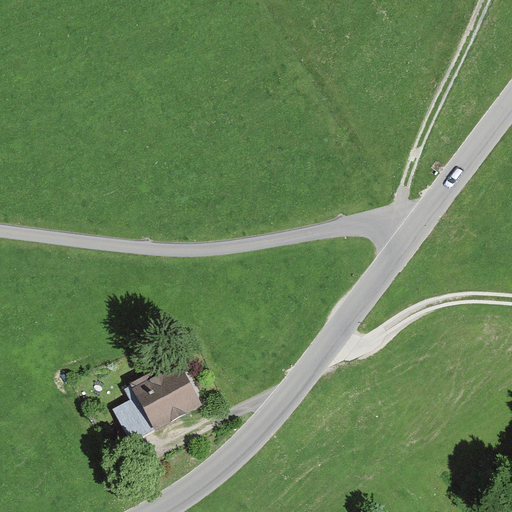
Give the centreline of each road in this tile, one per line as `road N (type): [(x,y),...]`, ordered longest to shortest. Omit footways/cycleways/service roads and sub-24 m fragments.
road 1 (unclassified): [(407,237),(379,224),(218,246),(0,229)]
road 2 (tertiary): [(407,237),(318,361),(220,468),(148,511)]
road 3 (track): [(407,237),(407,173),(482,0)]
road 4 (track): [(318,361),(434,308),(511,301)]
road 5 (tertiary): [(511,99),(407,237)]
